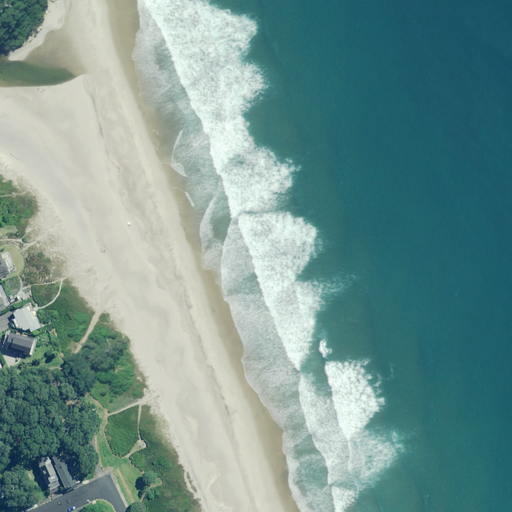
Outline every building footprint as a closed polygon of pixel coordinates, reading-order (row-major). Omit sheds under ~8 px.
[(0,279),(17,270),(8,252),(0,256),(0,279)] [(41,328),(30,305),(13,313),(16,319),(14,320),(18,329),(22,328),(24,331),(30,329),(32,332),(41,328)] [(34,339),(9,333),(8,336),(6,336),(3,348),(9,350),(10,348),(25,352),(25,354),(29,356),(34,339)] [(64,453),(52,458),(66,490),(77,485),(64,453)] [(61,483),(49,459),(38,464),(50,489),(61,483)]
